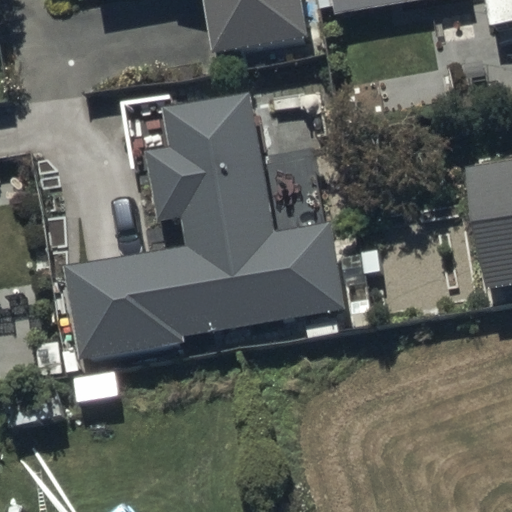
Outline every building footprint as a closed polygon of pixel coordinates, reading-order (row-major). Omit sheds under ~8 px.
[(322,43),(314,0),(109,0),(110,3),(131,0),(216,0),(226,58),(322,43)] [(429,0),(337,0),(339,12),(429,0)] [(511,0),(493,0),(501,41),(511,38),(511,0)] [(274,228),(252,99),(163,114),(169,146),(150,149),(162,223),(186,220),(190,242),(69,262),(85,359),(180,343),(179,339),(350,311),(335,218),(274,228)] [(511,306),(511,187),(483,192),(501,308),(511,306)] [(40,326),(0,331),(0,380),(47,375),(40,326)]
